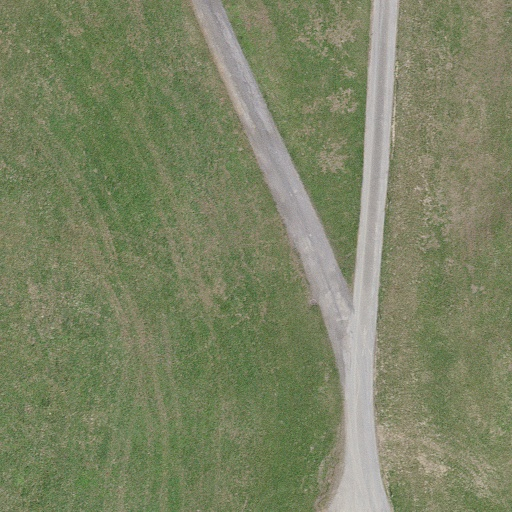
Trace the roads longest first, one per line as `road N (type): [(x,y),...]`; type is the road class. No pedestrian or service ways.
road 1 (unclassified): [(377,511),(361,430),(359,363),(206,0)]
road 2 (track): [(359,363),(385,0)]
